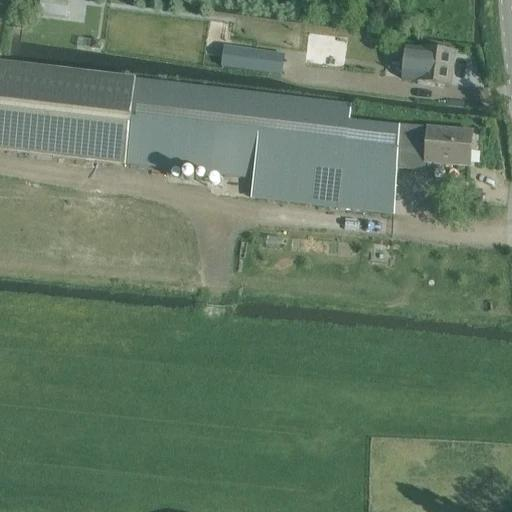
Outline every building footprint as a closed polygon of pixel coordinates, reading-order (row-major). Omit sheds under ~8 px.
[(40,0),(38,17),(66,20),(69,0),(40,0)] [(305,65),(307,65),(345,70),(345,65),(349,38),(309,33),(305,65)] [(420,49),(406,47),(402,80),(451,86),(455,54),(420,49)] [(349,54),(347,70),(371,74),(374,58),(349,54)] [(350,108),(137,82),(0,65),(0,148),(255,180),(253,199),(393,217),(396,170),(425,172),(425,164),(470,168),(472,133),(401,128),(401,129),(349,125),(350,108)]
